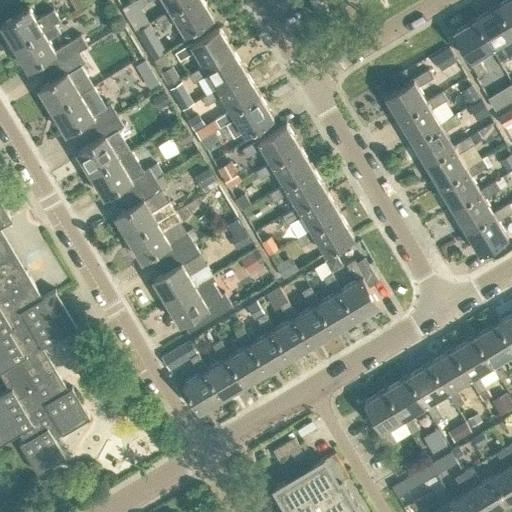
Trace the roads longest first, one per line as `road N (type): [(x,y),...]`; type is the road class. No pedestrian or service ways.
road 1 (residential): [(0,112),(202,451)]
road 2 (residential): [(309,78),(442,306)]
road 3 (residential): [(311,386),(442,306)]
road 4 (residential): [(309,78),(439,0)]
road 5 (residential): [(385,511),(311,386)]
road 6 (residential): [(202,451),(311,386)]
